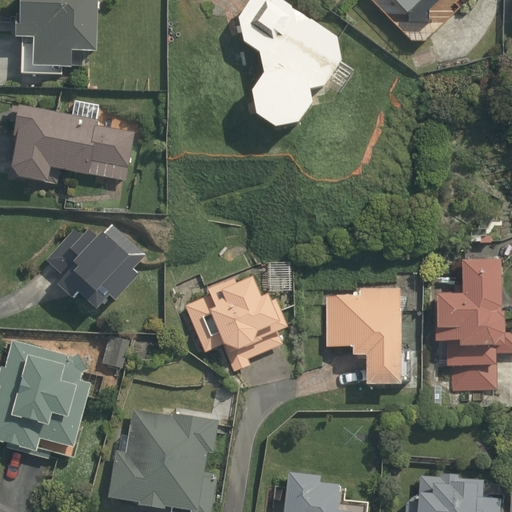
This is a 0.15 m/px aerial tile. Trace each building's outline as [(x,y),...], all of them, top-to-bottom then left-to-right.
[(21,75),(62,76),(62,69),(70,69),(71,52),(96,53),(97,0),(19,0),(19,17),(15,17),(14,38),(22,38),(21,75)] [(254,118),(273,131),(296,126),(310,106),(308,92),(323,90),(340,63),(335,40),(276,0),(259,0),(249,2),(237,21),(243,44),(259,55),(263,76),(250,95),(254,118)] [(394,0),(409,15),(408,22),(430,24),(430,13),(443,0),(394,0)] [(21,179),(50,184),(53,169),(91,176),(93,162),(130,168),(136,133),(99,126),(100,120),(56,113),(14,106),(12,118),(19,119),(16,138),(19,138),(14,169),(21,179)] [(80,294),(99,311),(112,296),(118,302),(133,285),(119,271),(130,259),(103,234),(99,238),(91,230),(84,237),(76,230),(48,260),(67,278),(60,286),(75,299),(80,294)] [(502,308),(500,260),(462,261),(463,295),(435,294),(435,341),(444,341),(446,367),(449,367),(451,389),(493,388),(492,366),(496,366),(497,347),(504,347),(504,336),(504,321),(496,313),(502,308)] [(212,297),(187,307),(206,353),(222,346),(226,355),(236,372),(252,365),(249,360),(284,345),(280,338),(290,329),(279,301),(271,304),(268,297),(261,300),(252,279),(238,284),(236,280),(209,291),(212,297)] [(368,356),(368,386),(403,386),(403,382),(412,382),(412,350),(403,351),(403,313),(401,313),(401,289),(361,289),(361,296),(328,296),(328,348),(354,348),(355,356),(368,356)] [(156,361),(165,335),(135,335),(129,358),(156,361)] [(0,390),(0,441),(38,452),(42,438),(74,447),(88,398),(92,384),(80,381),(82,373),(88,369),(79,353),(73,357),(15,341),(7,368),(2,366),(0,372),(0,386),(1,386),(0,390)] [(213,511),(219,475),(206,473),(209,453),(215,454),(220,421),(174,414),(174,416),(134,411),(128,453),(118,451),(111,498),(141,503),(141,506),(167,510),(167,507),(174,508),(172,511),(213,511)] [(287,473),(283,511),(367,511),(368,504),(340,501),(341,483),(321,481),(322,476),(287,473)] [(500,511),(502,498),(483,497),(485,482),(457,479),(457,475),(439,474),(439,478),(419,476),(417,498),(414,497),(406,504),(405,511),(500,511)]
